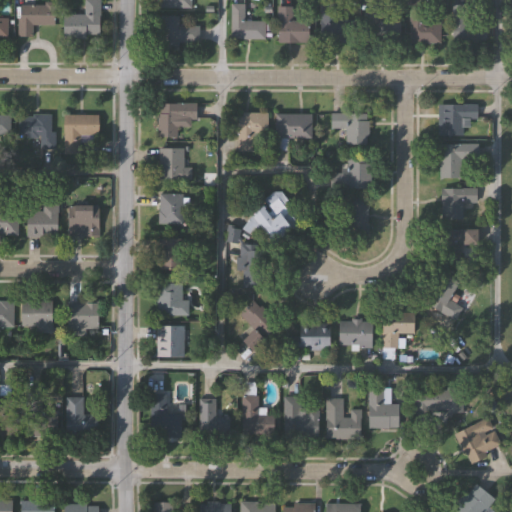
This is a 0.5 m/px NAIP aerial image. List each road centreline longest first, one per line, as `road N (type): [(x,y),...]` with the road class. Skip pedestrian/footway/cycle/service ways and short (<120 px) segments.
road 1 (residential): [(511,77),(0,73)]
road 2 (residential): [(123,511),(124,0)]
road 3 (residential): [(419,470),(0,466)]
road 4 (residential): [(400,77),(397,246),(376,265),(315,275)]
road 5 (residential): [(122,266),(0,265)]
